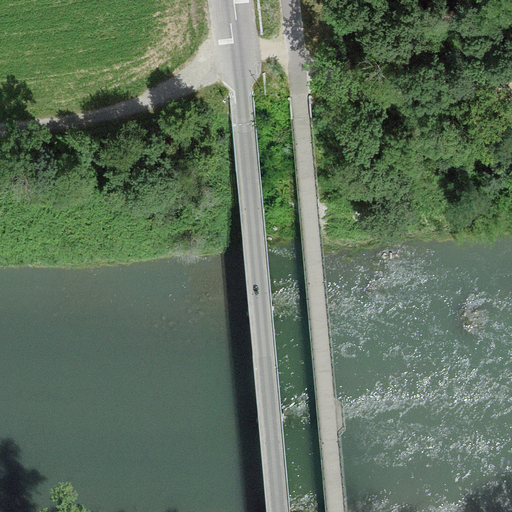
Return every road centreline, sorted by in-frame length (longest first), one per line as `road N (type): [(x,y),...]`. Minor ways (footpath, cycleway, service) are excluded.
road 1 (secondary): [(279,511),(229,0)]
road 2 (track): [(0,128),(86,120),(161,98),(236,57),(296,52)]
road 3 (track): [(296,52),(342,80),(511,86)]
